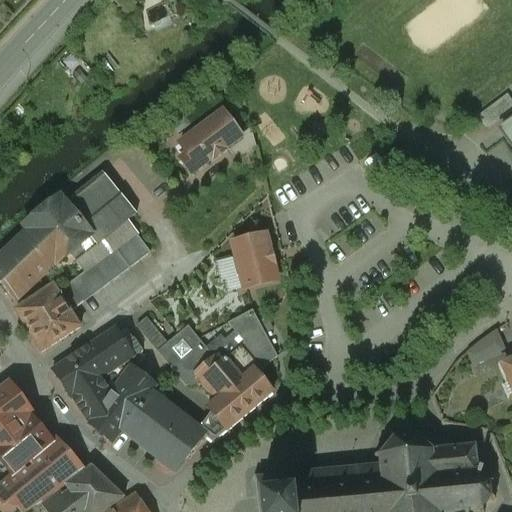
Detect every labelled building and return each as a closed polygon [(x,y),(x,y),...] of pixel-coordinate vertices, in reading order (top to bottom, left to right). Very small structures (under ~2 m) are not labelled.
[(511,104),(506,96),(477,118),(488,131),(511,113),(511,112),(511,111),(511,104)] [(222,114),(194,134),(192,132),(181,140),(183,143),(178,146),(186,157),(180,161),(191,176),(212,160),(213,161),(224,152),(223,152),(225,151),(240,138),(239,138),(222,114)] [(511,123),(499,132),(511,150),(511,123)] [(250,130),(239,138),(240,138),(225,151),(234,163),(255,148),(250,130)] [(62,205),(28,233),(0,259),(0,286),(14,304),(47,273),(59,263),(88,238),(96,247),(135,216),(101,175),(63,206),(62,205)] [(135,236),(57,294),(72,313),(149,255),(135,236)] [(264,237),(231,245),(235,260),(231,261),(236,278),(240,277),(243,292),(276,283),(272,267),(273,266),(270,253),(269,253),(264,237)] [(79,329),(53,288),(15,313),(41,354),(79,329)] [(244,345),(219,366),(213,359),(194,375),(204,387),(202,387),(215,403),(206,410),(210,415),(198,432),(204,438),(212,445),(272,395),(256,376),(276,359),(251,313),(227,326),(233,332),(244,345)] [(167,345),(146,320),(136,329),(157,354),(167,345)] [(213,359),(187,328),(167,345),(157,354),(184,388),(202,387),(193,376),(194,375),(213,359)] [(114,332),(52,372),(88,426),(109,396),(99,381),(104,378),(123,366),(132,359),(121,342),(114,332)] [(495,332),(479,343),(466,354),(472,368),(505,354),(495,332)] [(142,352),(128,337),(121,342),(132,359),(134,362),(142,352)] [(127,372),(122,379),(132,391),(135,387),(152,363),(142,352),(134,362),(127,372)] [(511,363),(502,367),(511,390),(511,363)] [(123,366),(104,378),(113,391),(122,379),(127,372),(123,366)] [(204,387),(194,375),(193,376),(202,387),(204,387)] [(109,396),(88,426),(111,444),(121,431),(148,397),(135,387),(132,391),(122,379),(113,391),(109,396)] [(8,386),(0,391),(0,437),(30,414),(8,386)] [(198,432),(150,395),(148,397),(121,431),(176,474),(204,438),(198,432)] [(28,418),(0,439),(0,464),(11,477),(11,478),(12,479),(12,478),(12,479),(23,470),(29,465),(51,447),(51,446),(50,444),(28,419),(29,419),(28,418)] [(337,467),(333,468),(334,472),(321,474),(320,469),(298,471),(299,476),(284,478),(283,473),(279,473),(280,478),(258,480),(254,477),(252,480),(256,483),(258,509),(262,511),(481,511),(488,503),(493,504),(494,501),(489,499),(488,488),(493,485),(491,483),(487,485),(479,479),(481,473),(478,473),(478,472),(476,472),(474,451),(476,448),(474,447),(472,449),(460,450),(460,447),(457,447),(457,451),(448,452),(447,449),(445,449),(445,452),(436,453),(435,450),(431,453),(416,441),(417,436),(414,435),(413,440),(394,442),(391,437),(388,439),(391,443),(379,458),(374,457),(373,460),(374,469),(355,470),(355,466),(351,466),(351,471),(337,472),(337,467)] [(51,447),(29,465),(33,469),(27,475),(23,470),(12,479),(12,478),(12,479),(4,486),(0,489),(0,503),(2,506),(13,497),(26,511),(27,511),(29,510),(43,502),(64,487),(83,474),(55,442),(51,446),(51,447)] [(83,474),(64,487),(68,493),(62,497),(59,493),(40,507),(44,511),(106,511),(123,501),(90,469),(83,474)] [(144,511),(135,497),(110,511),(144,511)]
